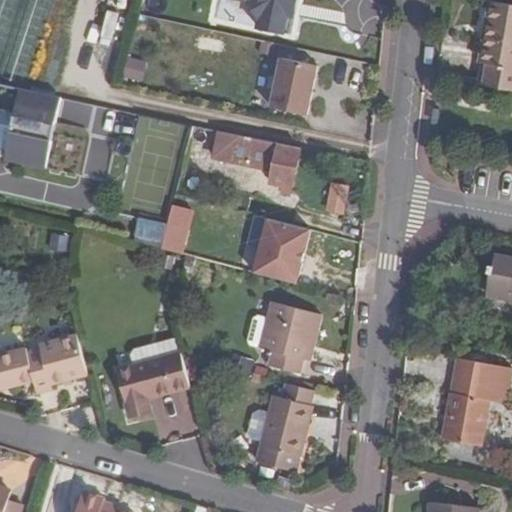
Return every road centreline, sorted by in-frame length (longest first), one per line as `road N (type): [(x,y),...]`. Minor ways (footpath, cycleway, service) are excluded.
road 1 (residential): [(394,202),(364,511)]
road 2 (residential): [(0,430),(285,511)]
road 3 (residential): [(416,0),(394,202)]
